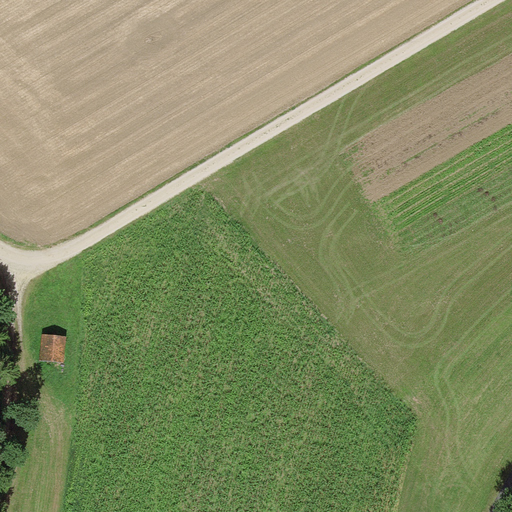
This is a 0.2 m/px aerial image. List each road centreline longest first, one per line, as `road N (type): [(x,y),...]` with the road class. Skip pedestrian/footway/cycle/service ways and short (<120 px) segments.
road 1 (track): [(493,0),(58,255),(8,269),(0,260)]
road 2 (track): [(8,269),(15,429),(0,504)]
